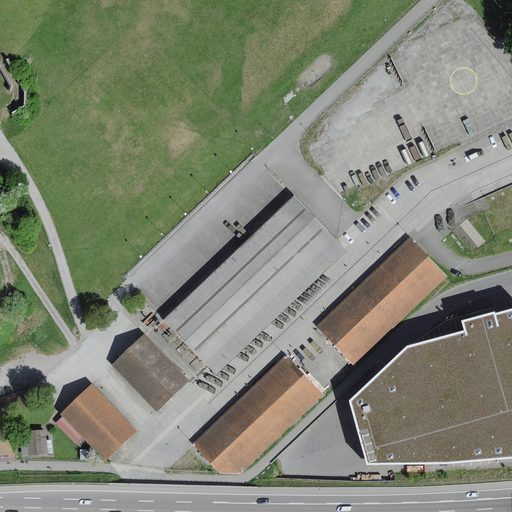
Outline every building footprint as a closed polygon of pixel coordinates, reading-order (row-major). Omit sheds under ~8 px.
[(343,249),(293,198),(165,323),(214,374),(343,249)] [(445,279),(409,241),(317,330),(353,368),(445,279)] [(351,402),(370,465),(443,465),(511,459),(511,310),(464,322),(467,334),(407,344),(351,402)] [(158,408),(187,380),(144,335),(115,364),(158,408)] [(326,395),(287,356),(194,445),(219,473),(242,475),(326,395)] [(105,460),(136,431),(92,385),(61,414),(64,416),(83,437),(105,460)] [(83,437),(64,416),(56,423),(76,444),(83,437)] [(45,431),(20,433),(22,457),(47,455),(45,431)]
